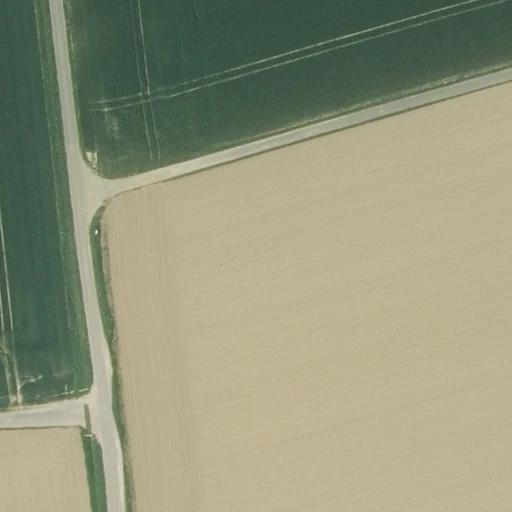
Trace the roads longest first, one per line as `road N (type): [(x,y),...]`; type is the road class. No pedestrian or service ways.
road 1 (track): [(57,0),(116,511)]
road 2 (track): [(80,194),(511,73)]
